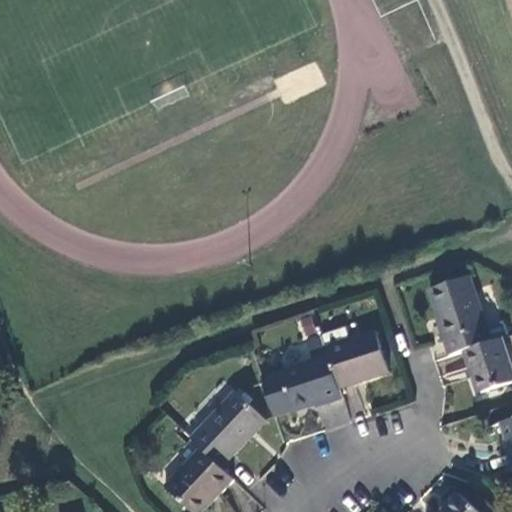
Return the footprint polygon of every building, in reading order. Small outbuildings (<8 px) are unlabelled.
[(449,356),(465,351),(492,342),(489,333),(470,277),(430,290),(447,340),(444,341),(449,356)] [(489,333),(492,342),(502,339),(508,337),(504,327),(489,333)] [(329,356),(340,389),(391,373),(377,332),(351,341),(347,329),(323,337),(329,356)] [(327,404),(344,399),(340,389),(329,356),(323,337),(308,342),(315,361),(263,378),(276,418),(295,411),(295,412),(327,402),(327,404)] [(511,383),(511,368),(502,339),(492,342),(465,351),(474,378),(477,377),(482,393),(511,383)] [(203,450),(223,469),(267,421),(236,392),(192,439),(203,450)] [(511,419),(501,424),(510,451),(508,452),(511,462),(511,419)] [(222,495),(235,481),(223,469),(203,450),(167,487),(192,511),(198,511),(218,491),(222,495)] [(478,511),(460,494),(442,511),(478,511)]
